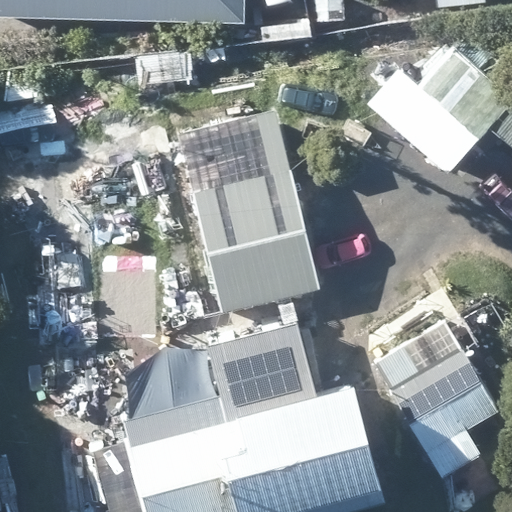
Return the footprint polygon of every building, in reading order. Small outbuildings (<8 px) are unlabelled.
[(366,40),(343,76),(462,152),(485,116),(366,40)] [(189,190),(219,310),(316,287),(286,166),(189,190)] [(370,357),(439,474),(476,452),(460,424),(493,405),(440,317),(370,357)] [(293,319),(203,341),(216,396),(121,419),(143,511),(323,511),(375,499),(344,376),(308,384),(293,319)] [(511,511),(511,463),(436,478),(443,511),(511,511)]
